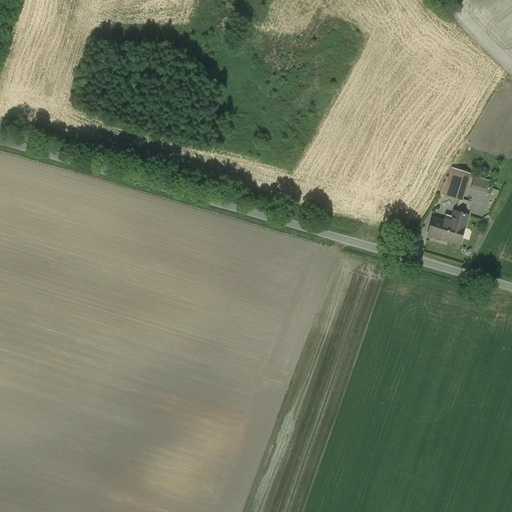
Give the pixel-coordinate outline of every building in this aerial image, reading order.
[(465,147),(456,162),(464,165),(472,151),(465,147)] [(487,160),(481,175),(476,173),(472,182),(481,186),(487,188),(497,164),(487,160)] [(468,174),(452,169),(446,189),(444,195),(459,199),(460,200),(468,174)] [(481,186),(472,182),(469,191),(478,194),(481,186)] [(492,184),(488,193),(494,195),(497,187),(492,184)] [(443,187),(438,196),(442,198),(444,195),(446,189),(443,187)] [(460,200),(459,199),(455,212),(467,216),(471,203),(460,200)] [(455,212),(453,212),(452,218),(449,217),(447,221),(443,220),(443,222),(432,219),(427,235),(459,244),(464,228),(463,228),(467,216),(455,212)]
